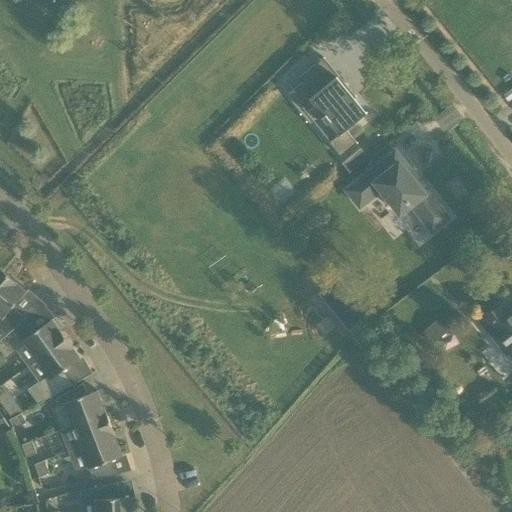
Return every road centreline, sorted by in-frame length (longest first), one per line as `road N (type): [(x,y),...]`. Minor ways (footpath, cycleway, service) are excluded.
road 1 (residential): [(0,197),(47,249),(113,350),(144,417),(167,511)]
road 2 (unclassified): [(511,157),(381,0)]
